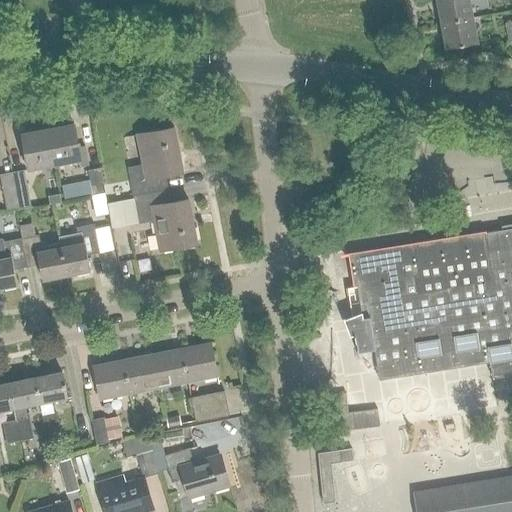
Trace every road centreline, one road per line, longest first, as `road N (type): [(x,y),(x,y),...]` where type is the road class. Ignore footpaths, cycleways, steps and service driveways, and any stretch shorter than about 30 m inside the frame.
road 1 (residential): [(0,342),(286,285)]
road 2 (tertiary): [(0,55),(260,67)]
road 3 (tertiary): [(260,67),(511,111)]
road 4 (residential): [(303,511),(286,285)]
road 5 (residential): [(286,285),(260,67)]
